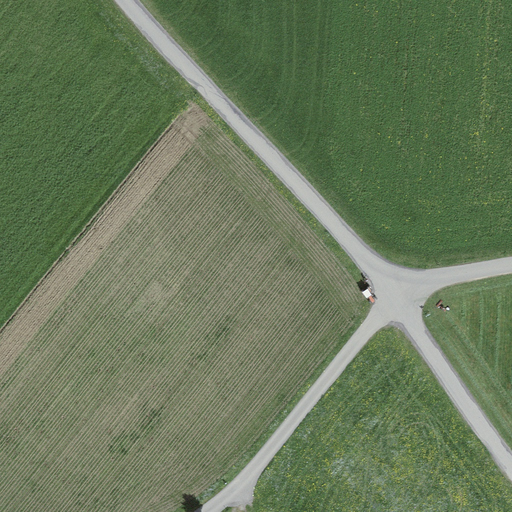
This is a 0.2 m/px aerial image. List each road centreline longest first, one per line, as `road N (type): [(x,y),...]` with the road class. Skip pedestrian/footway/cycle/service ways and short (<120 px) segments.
road 1 (unclassified): [(125,0),(395,292)]
road 2 (unclassified): [(395,292),(511,467)]
road 3 (unclassified): [(511,264),(395,292)]
